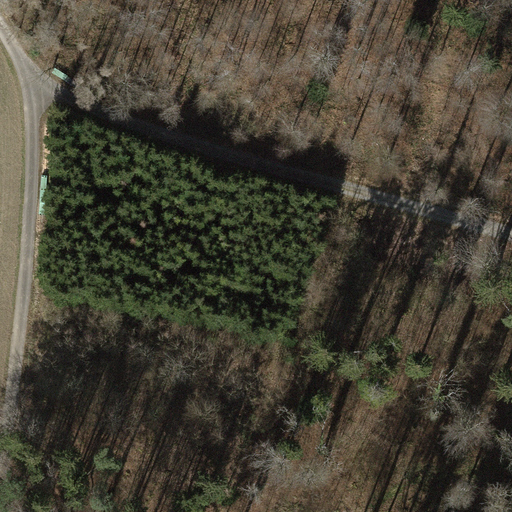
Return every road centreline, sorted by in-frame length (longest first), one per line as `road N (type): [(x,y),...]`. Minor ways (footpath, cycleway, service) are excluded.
road 1 (track): [(511,234),(27,86)]
road 2 (track): [(27,86),(29,223),(0,495)]
